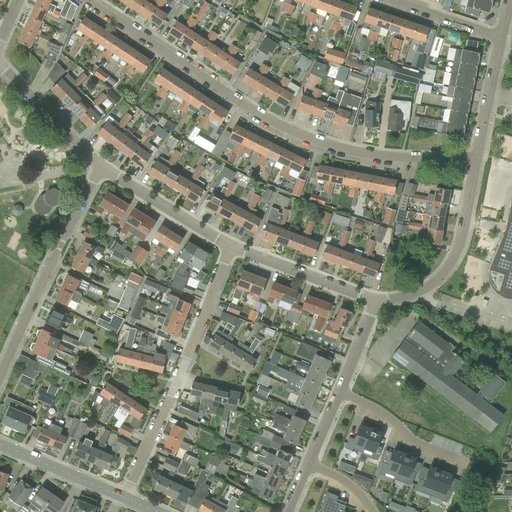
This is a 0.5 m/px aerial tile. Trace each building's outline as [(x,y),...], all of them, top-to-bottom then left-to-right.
[(38,2),(36,6),(47,11),(50,13),(48,15),(53,17),(56,11),(54,10),(55,7),(50,5),(51,0),(37,0),(37,1),(38,2)] [(131,0),(127,6),(138,13),(145,2),(142,0),(131,0)] [(138,13),(148,20),(161,0),(156,0),(154,3),(155,3),(153,7),(145,2),(138,13)] [(164,0),(161,0),(148,20),(158,27),(166,16),(159,11),(161,7),(162,8),(166,1),(164,0)] [(186,0),(183,5),(189,9),(194,0),(186,0)] [(199,0),(196,5),(201,8),(204,3),(200,0),(199,0)] [(286,13),(287,13),(290,4),(291,0),(284,0),(284,3),(285,3),(280,17),(284,18),(286,13)] [(305,0),(304,4),(315,8),(318,0),(305,0)] [(318,0),(315,8),(327,13),(332,0),(318,0)] [(330,29),(334,31),(337,22),(339,17),(344,4),(333,0),(332,0),(327,13),(333,15),(331,20),(333,21),(330,29)] [(492,1),(488,0),(474,0),(472,9),(489,13),(492,1)] [(344,4),(339,17),(351,22),(356,8),(344,4)] [(32,11),(29,18),(41,23),(47,11),(36,6),(34,11),(32,11)] [(70,6),(64,18),(71,21),(76,9),(70,6)] [(228,11),(222,9),(218,15),(224,18),(228,11)] [(366,38),(372,40),(381,13),(368,9),(361,28),(369,31),(366,38)] [(381,29),(387,31),(392,17),(381,13),(372,40),(376,42),(378,33),(379,34),(381,29)] [(187,24),(184,27),(176,22),(169,34),(179,41),(194,19),(190,17),(185,23),(187,24)] [(387,31),(399,35),(404,21),(392,17),(387,31)] [(27,26),(25,31),(35,36),(36,35),(38,30),(41,23),(29,18),(26,26),(27,26)] [(78,44),(82,46),(96,26),(84,18),(77,29),(85,35),(83,38),(82,37),(78,44)] [(194,19),(179,41),(190,48),(197,36),(190,31),(193,27),(193,28),(198,22),(194,19)] [(399,35),(411,39),(415,25),(404,21),(399,35)] [(334,31),(333,34),(337,35),(338,33),(342,24),(337,22),(334,31)] [(65,23),(61,32),(68,35),(72,25),(65,23)] [(415,25),(411,39),(423,43),(428,29),(415,25)] [(91,39),(99,44),(106,33),(96,26),(82,46),(86,49),(90,42),(89,42),(91,39)] [(190,48),(200,55),(215,33),(211,30),(207,37),(205,41),(197,36),(190,48)] [(22,35),(18,43),(30,48),(33,41),(37,43),(38,40),(42,42),(45,36),(40,34),(38,37),(36,35),(35,36),(25,31),(23,36),(22,35)] [(252,40),(256,43),(262,34),(257,31),(252,40)] [(57,41),(64,44),(68,35),(61,32),(57,41)] [(99,58),(104,60),(117,40),(106,33),(99,44),(107,49),(105,52),(104,51),(99,58)] [(218,35),(215,33),(200,55),(210,61),(218,50),(211,45),(213,41),(214,42),(218,35)] [(438,36),(433,55),(439,57),(445,39),(438,36)] [(265,37),(260,47),(269,52),(272,54),(277,44),(265,37)] [(113,53),(121,58),(128,47),(117,40),(104,60),(107,63),(112,57),(111,56),(113,53)] [(478,52),(481,42),(470,40),(468,49),(478,52)] [(210,61),(221,68),(235,46),(231,44),(227,50),(228,51),(225,55),(218,50),(210,61)] [(235,46),(221,68),(231,75),(239,64),(232,59),(234,55),(235,55),(239,49),(235,46)] [(124,76),(124,77),(139,54),(128,47),(121,58),(128,64),(127,66),(125,66),(121,72),(125,75),(124,76)] [(70,53),(74,57),(78,51),(74,48),(70,53)] [(460,63),(476,67),(479,55),(462,51),(456,50),(453,62),(460,63)] [(345,55),(335,52),(333,61),(342,64),(345,55)] [(139,54),(124,77),(127,79),(129,77),(130,77),(134,71),(132,70),(134,67),(143,73),(150,62),(139,54)] [(419,54),(414,67),(423,70),(427,56),(419,54)] [(310,71),(314,59),(303,55),(299,66),(310,71)] [(357,59),(347,56),(344,65),(361,71),(363,64),(357,62),(357,59)] [(391,76),(392,76),(395,67),(394,66),(394,64),(384,61),(384,62),(376,60),(373,72),(391,77),(391,76)] [(326,66),(314,61),(309,73),(321,79),(326,66)] [(62,69),(57,63),(55,65),(53,69),(57,74),(62,69)] [(460,63),(457,75),(474,79),(476,67),(460,63)] [(242,81),(252,88),(266,66),(262,64),(258,70),(259,71),(257,74),(249,70),(242,81)] [(252,88),(263,94),(270,83),(263,78),(265,74),(266,75),(270,69),(266,66),(252,88)] [(349,69),(340,66),(335,77),(345,81),(349,69)] [(405,69),(395,67),(393,77),(392,77),(402,80),(405,69)] [(99,68),(93,75),(104,83),(109,76),(99,68)] [(155,94),(159,97),(173,76),(162,69),(154,81),(162,86),(161,89),(160,88),(155,94)] [(347,80),(364,86),(367,78),(350,72),(347,80)] [(83,73),(78,77),(81,80),(79,81),(81,84),(88,77),(83,73)] [(457,75),(455,87),(471,91),(474,79),(457,75)] [(51,90),(60,100),(75,85),(77,88),(78,87),(81,84),(79,81),(81,80),(78,77),(73,82),(66,76),(62,80),(61,80),(51,90)] [(168,90),(176,95),(184,84),(173,76),(159,97),(163,100),(168,93),(166,92),(168,90)] [(263,94),(274,101),(287,79),(283,76),(279,83),(280,83),(278,87),(270,83),(263,94)] [(117,83),(109,77),(105,81),(114,87),(117,83)] [(287,79),(274,101),(285,108),(292,96),(284,91),(286,87),(287,87),(291,81),(287,79)] [(177,109),(181,111),(195,91),(184,84),(176,95),(184,100),(182,103),(181,102),(177,109)] [(60,100),(70,110),(85,95),(78,87),(77,88),(75,85),(60,100)] [(445,97),(469,102),(471,91),(455,87),(452,98),(445,97)] [(298,110),(309,114),(318,89),(314,88),(311,95),(312,95),(311,100),(302,97),(298,110)] [(309,114),(321,118),(326,105),(325,105),(317,102),(319,98),(320,98),(323,91),(318,89),(309,114)] [(321,118),(332,122),(343,92),(338,90),(335,99),(329,97),(325,105),(326,105),(321,118)] [(190,104),(198,110),(206,98),(195,91),(181,111),(185,114),(189,108),(188,107),(190,104)] [(423,92),(417,91),(414,104),(420,105),(423,92)] [(102,92),(96,99),(99,101),(100,100),(102,102),(107,97),(102,92)] [(343,92),(332,122),(344,127),(349,114),(355,117),(361,98),(343,92)] [(70,110),(80,120),(94,105),(92,103),(93,103),(93,102),(85,95),(70,110)] [(450,110),(450,111),(466,114),(469,102),(445,97),(444,101),(448,102),(446,109),(450,110)] [(199,123),(203,126),(216,105),(206,98),(198,110),(206,115),(204,117),(203,117),(199,123)] [(94,105),(80,120),(89,129),(100,119),(98,118),(104,112),(98,106),(102,102),(100,100),(99,101),(96,99),(93,102),(93,103),(92,103),(94,105)] [(401,131),(402,120),(408,121),(410,102),(390,100),(389,109),(386,129),(401,131)] [(379,119),(380,103),(366,103),(365,127),(377,128),(378,119),(379,119)] [(216,105),(203,126),(207,128),(211,122),(210,121),(211,119),(220,124),(228,113),(216,105)] [(157,110),(152,107),(149,112),(154,116),(157,110)] [(450,111),(447,123),(464,126),(466,114),(450,111)] [(127,113),(122,118),(125,120),(124,122),(126,124),(132,117),(127,113)] [(97,134),(108,143),(120,127),(123,129),(123,128),(126,124),(124,122),(125,120),(122,118),(118,123),(114,120),(109,126),(106,123),(97,134)] [(167,120),(167,121),(163,127),(168,130),(172,123),(167,120)] [(464,126),(447,123),(445,135),(461,138),(464,126)] [(166,139),(171,133),(159,125),(154,131),(166,139)] [(232,152),(236,154),(247,132),(235,126),(229,138),(227,142),(235,146),(232,152)] [(108,143),(119,151),(128,140),(121,135),(126,129),(123,128),(123,129),(120,127),(108,143)] [(148,129),(143,137),(146,139),(147,137),(150,139),(150,138),(154,133),(148,129)] [(252,150),(259,138),(247,132),(236,154),(241,156),(244,149),(243,149),(244,146),(252,150)] [(142,144),(130,160),(141,168),(150,157),(146,154),(152,146),(148,143),(151,139),(150,138),(150,139),(147,137),(146,139),(143,137),(140,141),(142,144)] [(172,137),(166,146),(173,150),(178,141),(172,137)] [(255,163),(259,166),(270,144),(259,138),(252,150),(261,155),(260,157),(258,157),(255,163)] [(119,151),(130,160),(142,144),(140,141),(136,146),(128,140),(119,151)] [(206,141),(202,148),(210,153),(214,146),(206,141)] [(227,145),(221,142),(214,154),(219,157),(227,145)] [(267,158),(276,162),(282,150),(270,144),(259,166),(260,166),(257,171),(261,173),(267,161),(266,160),(267,158)] [(175,150),(172,155),(175,157),(174,159),(176,160),(183,149),(181,148),(178,152),(175,150)] [(279,175),(282,177),(293,156),(282,150),(276,162),(284,166),(283,169),(282,168),(279,175)] [(148,175),(160,182),(171,164),(173,165),(176,160),(174,159),(175,157),(172,155),(165,167),(156,162),(148,175)] [(293,156),(282,177),(283,177),(282,180),(286,181),(291,173),(289,172),(290,169),(299,174),(305,162),(293,156)] [(203,158),(194,172),(197,174),(198,172),(201,173),(204,168),(202,167),(206,159),(203,158)] [(160,182),(171,189),(179,176),(170,171),(173,165),(171,164),(160,182)] [(229,180),(229,181),(233,183),(233,182),(232,182),(236,174),(223,166),(212,185),(216,187),(223,177),(229,180)] [(322,192),(327,193),(332,169),(319,166),(316,180),(326,181),(325,184),(324,184),(322,192)] [(332,183),(342,185),(345,172),(332,169),(327,193),(326,197),(331,197),(331,193),(332,194),(333,186),(332,186),(332,183)] [(256,172),(251,170),(248,177),(253,179),(256,172)] [(194,178),(183,196),(195,204),(203,191),(200,190),(204,184),(197,179),(201,173),(198,172),(197,174),(194,172),(191,177),(194,178)] [(348,197),(352,198),(357,174),(345,172),(342,185),(351,187),(351,189),(349,189),(348,197)] [(358,188),(367,190),(370,177),(357,174),(352,198),(357,199),(359,191),(357,191),(358,188)] [(171,189),(183,196),(194,178),(191,177),(188,182),(179,176),(171,189)] [(373,202),(378,203),(383,179),(370,177),(367,190),(377,192),(376,195),(375,194),(373,202)] [(291,194),(299,197),(305,181),(297,178),(291,194)] [(383,179),(378,203),(377,207),(382,208),(384,196),(383,196),(384,194),(393,195),(396,182),(383,179)] [(229,181),(226,186),(230,188),(229,190),(232,191),(236,184),(233,182),(233,183),(229,181)] [(407,183),(404,195),(413,198),(417,185),(407,183)] [(204,207),(216,213),(226,195),(229,197),(229,196),(232,191),(229,190),(230,188),(226,186),(225,188),(223,187),(218,197),(211,194),(204,207)] [(54,189),(46,191),(43,197),(37,199),(34,205),(36,213),(42,216),(49,214),(52,207),(59,205),(62,198),(60,192),(54,189)] [(274,192),(268,189),(262,201),(268,204),(274,192)] [(426,204),(427,204),(427,201),(448,205),(450,192),(436,189),(434,195),(428,194),(427,197),(420,196),(419,200),(421,200),(421,203),(426,204)] [(326,197),(327,193),(322,192),(320,191),(319,196),(317,203),(323,205),(324,205),(326,198),(326,197)] [(105,208),(110,211),(117,199),(107,193),(95,211),(101,214),(105,208)] [(254,193),(250,201),(253,203),(254,201),(257,203),(260,197),(254,193)] [(487,274),(487,277),(487,280),(487,282),(488,285),(489,287),(490,289),(491,292),(493,294),(495,296),(497,297),(499,299),(501,300),(503,301),(506,302),(511,303),(511,193),(504,228),(488,269),(487,272),(487,274)] [(216,213),(228,220),(235,207),(228,203),(231,197),(229,196),(229,197),(226,195),(216,213)] [(398,209),(405,211),(408,197),(402,195),(398,209)] [(413,201),(421,203),(421,200),(419,200),(420,196),(414,195),(413,201)] [(279,205),(287,208),(290,199),(282,196),(279,205)] [(117,199),(110,211),(115,215),(111,221),(117,224),(128,206),(117,199)] [(250,208),(240,226),(253,233),(259,220),(253,216),(256,210),(253,209),(257,203),(254,201),(253,203),(250,201),(247,206),(248,206),(248,207),(250,208)] [(431,215),(431,216),(445,219),(448,205),(427,201),(427,204),(426,204),(424,214),(431,215)] [(228,220),(240,226),(250,208),(248,207),(248,206),(247,206),(245,205),(242,210),(235,207),(228,220)] [(14,207),(12,210),(13,214),(16,216),(20,215),(22,211),(21,207),(18,206),(14,207)] [(261,238),(274,243),(281,224),(283,224),(284,224),(286,219),(283,218),(284,216),(281,215),(281,214),(277,213),(278,210),(271,207),(265,224),(266,224),(261,238)] [(283,208),(281,214),(281,215),(284,216),(283,218),(286,219),(289,211),(283,208)] [(396,211),(387,208),(382,223),(391,226),(396,211)] [(132,226),(136,229),(144,216),(134,210),(120,232),(126,235),(132,226)] [(395,223),(402,224),(406,211),(399,210),(398,210),(395,223)] [(320,224),(327,226),(331,215),(325,212),(320,224)] [(144,216),(136,229),(141,232),(138,237),(144,241),(155,223),(151,220),(151,217),(147,215),(145,216),(144,216)] [(443,232),(445,219),(431,216),(424,215),(422,224),(423,224),(423,225),(422,228),(443,232)] [(350,219),(342,217),(340,224),(348,227),(350,219)] [(309,218),(306,226),(309,228),(310,226),(313,227),(315,221),(309,218)] [(355,220),(353,226),(361,229),(363,223),(355,220)] [(414,227),(414,230),(421,231),(420,234),(427,235),(425,243),(440,246),(443,232),(422,228),(423,225),(423,224),(422,224),(417,223),(416,227),(414,227)] [(274,243),(287,248),(292,234),(281,230),(283,224),(281,224),(274,243)] [(407,226),(396,224),(394,233),(405,235),(407,226)] [(114,225),(110,233),(116,236),(120,227),(114,225)] [(153,252),(157,255),(171,232),(161,226),(153,238),(159,241),(156,245),(157,246),(153,252)] [(307,233),(300,252),(312,257),(318,244),(309,240),(311,234),(310,233),(313,227),(310,226),(309,228),(306,226),(304,231),(303,231),(303,232),(307,233)] [(390,231),(379,226),(374,240),(388,245),(391,233),(390,233),(390,231)] [(86,228),(82,236),(92,240),(95,233),(86,228)] [(343,230),(341,236),(345,238),(344,240),(347,241),(350,232),(343,230)] [(171,232),(157,255),(146,274),(150,277),(165,252),(166,252),(169,247),(175,251),(182,239),(171,232)] [(287,248),(300,252),(307,233),(303,232),(301,237),(292,234),(287,248)] [(322,260),(335,265),(342,245),(344,246),(344,245),(345,246),(347,241),(344,240),(345,238),(341,236),(339,243),(338,242),(335,249),(327,246),(322,260)] [(118,242),(112,239),(107,246),(113,249),(118,242)] [(369,239),(366,248),(370,249),(371,247),(373,248),(376,241),(369,239)] [(84,242),(78,254),(97,264),(98,262),(90,258),(94,250),(101,254),(104,250),(96,246),(95,248),(84,242)] [(176,274),(175,275),(181,277),(185,271),(188,266),(198,249),(187,242),(179,256),(184,260),(176,274)] [(128,258),(134,262),(142,249),(136,245),(128,258)] [(335,265),(348,269),(353,256),(344,253),(346,248),(343,248),(344,246),(342,245),(335,265)] [(368,255),(361,274),(374,279),(379,265),(371,262),(374,255),(371,254),(373,248),(371,247),(370,249),(366,248),(365,252),(365,254),(368,255)] [(142,249),(134,262),(140,265),(148,252),(142,249)] [(209,256),(198,249),(188,266),(192,268),(193,266),(200,270),(209,256)] [(117,268),(121,270),(124,263),(122,262),(125,258),(113,252),(110,257),(120,263),(117,268)] [(348,269),(361,274),(368,255),(365,254),(365,252),(364,252),(362,259),(353,256),(348,269)] [(97,264),(78,254),(71,267),(83,272),(88,262),(95,266),(97,264)] [(159,268),(154,278),(160,281),(165,272),(159,268)] [(175,275),(173,280),(184,285),(194,289),(184,285),(188,273),(185,271),(181,277),(175,275)] [(200,271),(195,279),(201,282),(206,275),(200,271)] [(243,290),(247,291),(253,276),(242,272),(232,297),(239,300),(243,290)] [(67,275),(61,287),(73,293),(74,291),(76,286),(85,291),(89,283),(79,278),(78,280),(67,275)] [(253,276),(247,291),(253,294),(251,299),(258,302),(260,296),(259,295),(265,281),(253,276)] [(146,291),(146,289),(155,293),(159,285),(145,279),(141,289),(146,291)] [(126,286),(122,296),(132,301),(139,285),(128,280),(125,286),(126,286)] [(184,285),(173,280),(171,286),(191,295),(194,289),(184,285)] [(274,298),(280,300),(284,288),(273,283),(266,301),(272,304),(274,298)] [(73,293),(61,287),(55,300),(75,310),(78,303),(77,303),(81,295),(74,291),(73,293)] [(285,320),(291,322),(297,305),(292,303),(296,292),(284,288),(280,300),(291,305),(285,320)] [(162,305),(162,306),(185,315),(189,304),(178,300),(179,298),(168,294),(165,301),(175,305),(173,310),(162,305)] [(132,301),(122,296),(118,307),(128,311),(132,301)] [(138,296),(134,307),(141,310),(146,299),(138,296)] [(309,311),(313,313),(318,301),(306,296),(302,307),(297,305),(291,322),(289,328),(292,329),(295,323),(297,324),(300,314),(307,317),(309,311)] [(318,301),(313,313),(318,315),(312,329),(320,332),(325,317),(330,305),(318,301)] [(227,311),(238,316),(241,308),(229,304),(227,311)] [(157,316),(157,317),(181,326),(185,315),(162,306),(160,311),(167,314),(165,319),(157,316)] [(141,310),(134,307),(128,323),(134,325),(136,319),(137,320),(141,310)] [(73,317),(61,311),(60,312),(52,308),(45,322),(59,329),(63,321),(69,324),(73,317)] [(337,329),(339,325),(345,328),(351,313),(340,309),(336,319),(333,318),(330,326),(327,324),(323,335),(336,339),(340,330),(337,329)] [(247,319),(254,321),(257,312),(251,310),(247,319)] [(234,325),(238,319),(222,312),(219,319),(234,325)] [(109,323),(106,329),(116,334),(123,319),(113,314),(109,323)] [(181,326),(157,317),(155,321),(160,323),(159,324),(167,327),(165,332),(157,329),(154,335),(170,341),(172,335),(177,337),(177,336),(178,337),(180,336),(181,333),(180,331),(179,331),(181,326)] [(218,352),(228,358),(237,344),(234,348),(230,345),(233,339),(232,338),(244,321),(238,319),(234,325),(234,326),(228,336),(218,352)] [(407,341),(394,359),(496,431),(507,415),(492,404),(508,381),(495,372),(480,394),(455,376),(466,360),(454,351),(457,346),(421,321),(407,341)] [(116,361),(127,364),(136,329),(130,328),(124,351),(118,349),(116,361)] [(148,337),(150,332),(140,328),(138,333),(148,337)] [(127,364),(139,367),(146,338),(141,337),(139,345),(138,345),(136,354),(130,352),(136,329),(127,364)] [(207,345),(218,352),(228,336),(217,329),(207,345)] [(228,358),(238,365),(245,354),(239,351),(247,338),(246,338),(250,332),(246,329),(237,344),(228,358)] [(265,337),(272,340),(275,332),(268,329),(265,337)] [(38,337),(36,340),(65,354),(69,355),(72,349),(57,343),(59,338),(42,330),(41,331),(39,330),(38,331),(36,335),(36,336),(38,337)] [(91,339),(93,335),(83,330),(78,341),(79,342),(87,346),(88,346),(92,348),(96,341),(91,339)] [(139,367),(150,369),(154,351),(150,350),(148,357),(142,355),(146,338),(139,367)] [(245,354),(238,365),(248,371),(255,361),(249,357),(260,341),(255,338),(245,354)] [(65,354),(36,340),(35,344),(33,343),(32,344),(30,348),(30,350),(32,350),(31,352),(51,361),(55,353),(57,354),(56,356),(63,359),(65,354)] [(154,351),(150,369),(161,372),(165,357),(168,358),(174,345),(166,342),(163,348),(168,350),(166,354),(154,351)] [(298,361),(297,362),(324,373),(330,361),(321,357),(324,352),(301,342),(295,354),(312,361),(310,367),(298,361)] [(278,365),(283,353),(276,350),(271,362),(278,365)] [(98,358),(105,362),(108,355),(101,352),(98,358)] [(29,359),(22,374),(31,378),(38,363),(29,359)] [(390,360),(388,364),(396,369),(398,365),(390,360)] [(50,368),(52,369),(62,374),(68,377),(70,372),(65,370),(66,366),(54,361),(50,368)] [(307,372),(305,379),(319,385),(324,373),(297,362),(295,367),(307,372)] [(383,371),(404,387),(409,381),(388,364),(383,371)] [(287,380),(285,385),(314,397),(319,385),(305,379),(276,366),(273,372),(277,374),(277,375),(287,380)] [(98,379),(92,376),(89,384),(95,387),(98,379)] [(192,394),(201,396),(204,385),(195,382),(192,394)] [(99,404),(104,408),(116,390),(106,383),(100,394),(104,397),(99,404)] [(41,388),(36,399),(51,406),(58,388),(50,385),(47,391),(41,388)] [(205,404),(212,406),(216,388),(204,385),(201,396),(202,396),(198,416),(203,417),(205,404)] [(256,391),(268,396),(270,390),(259,385),(256,391)] [(314,397),(285,385),(283,389),(297,396),(294,403),(308,409),(314,397)] [(225,402),(224,408),(228,391),(216,388),(212,406),(210,415),(214,416),(214,414),(215,414),(217,407),(218,407),(219,400),(225,402)] [(102,421),(107,424),(126,396),(116,390),(104,408),(109,400),(114,403),(102,421)] [(228,391),(224,408),(218,434),(224,436),(227,421),(226,421),(229,410),(235,411),(240,394),(228,391)] [(254,393),(251,399),(264,405),(267,399),(254,393)] [(126,396),(107,424),(116,412),(121,415),(114,425),(115,426),(113,430),(117,432),(119,428),(129,413),(135,403),(126,396)] [(1,423),(12,428),(22,404),(6,397),(2,406),(4,407),(1,414),(5,415),(1,423)] [(146,410),(135,403),(129,413),(135,417),(129,426),(136,430),(143,420),(140,418),(146,410)] [(22,404),(12,428),(23,433),(27,424),(31,426),(34,418),(30,417),(33,409),(22,404)] [(198,414),(189,410),(186,416),(196,421),(198,414)] [(272,421),(274,422),(300,434),(305,422),(292,417),(291,420),(275,413),(272,421)] [(86,418),(81,416),(73,437),(80,440),(87,425),(84,423),(86,418)] [(66,435),(72,438),(79,420),(73,417),(66,435)] [(239,426),(247,429),(250,421),(242,417),(239,426)] [(37,439),(48,444),(59,420),(56,419),(54,422),(51,421),(47,430),(42,427),(37,439)] [(59,420),(48,444),(54,447),(53,449),(58,451),(59,449),(60,450),(65,437),(59,435),(63,426),(58,424),(59,420)] [(173,425),(168,435),(181,441),(190,445),(181,441),(183,436),(192,440),(198,428),(181,421),(178,428),(173,425)] [(274,422),(272,427),(285,433),(283,439),(282,440),(289,443),(291,443),(295,445),(300,434),(274,422)] [(133,429),(122,424),(118,432),(129,437),(133,429)] [(349,437),(345,448),(351,451),(352,448),(361,452),(362,452),(370,430),(360,426),(355,440),(349,437)] [(362,452),(361,452),(360,455),(377,461),(382,448),(376,446),(381,434),(376,432),(377,430),(371,428),(370,430),(362,452)] [(84,460),(95,465),(109,431),(105,429),(96,449),(90,447),(92,443),(91,442),(84,460)] [(264,429),(261,436),(262,437),(271,441),(274,435),(274,434),(264,429)] [(109,431),(95,465),(106,470),(109,464),(113,466),(117,457),(115,457),(120,448),(126,451),(130,444),(119,438),(109,455),(101,452),(110,432),(109,431)] [(181,441),(168,435),(163,446),(175,452),(178,447),(187,451),(190,445),(181,441)] [(262,437),(259,443),(268,447),(269,446),(271,441),(262,437)] [(73,455),(84,460),(91,442),(87,441),(86,445),(78,442),(73,455)] [(229,451),(228,452),(236,455),(239,447),(230,443),(227,450),(229,451)] [(265,451),(262,457),(286,467),(291,456),(286,454),(284,453),(278,450),(276,456),(265,451)] [(382,462),(378,473),(384,476),(385,474),(395,477),(404,455),(403,455),(393,451),(388,464),(382,462)] [(395,477),(394,479),(410,486),(415,473),(410,471),(414,461),(414,459),(410,457),(410,455),(404,453),(403,455),(404,455),(395,477)] [(185,454),(182,461),(188,463),(187,464),(191,466),(191,465),(196,467),(199,460),(185,454)] [(211,455),(207,463),(217,468),(220,460),(211,455)] [(271,467),(268,473),(281,479),(286,467),(257,455),(255,460),(271,467)] [(162,466),(175,472),(178,463),(166,457),(162,466)] [(188,463),(182,461),(177,471),(186,476),(191,466),(187,464),(188,463)] [(217,468),(207,463),(204,470),(214,475),(217,468)] [(419,479),(415,490),(431,496),(440,471),(441,472),(442,470),(435,467),(435,469),(430,467),(429,469),(424,481),(419,479)] [(153,489),(164,494),(174,472),(170,470),(165,479),(153,473),(149,483),(155,485),(153,489)] [(191,494),(197,498),(204,484),(209,473),(202,470),(201,470),(193,487),(189,485),(188,489),(181,486),(183,482),(175,499),(186,505),(191,494)] [(440,471),(431,496),(447,503),(451,491),(446,489),(451,475),(441,472),(440,471)] [(0,488),(4,490),(8,475),(0,472),(0,488)] [(164,494),(175,499),(183,482),(179,480),(177,484),(170,481),(174,472),(164,494)] [(255,474),(252,480),(276,490),(281,479),(268,473),(266,478),(255,474)] [(367,479),(363,488),(368,491),(372,481),(367,479)] [(276,490),(252,480),(250,485),(261,490),(258,496),(271,502),(276,490)] [(9,498),(21,507),(33,490),(21,481),(9,498)] [(210,511),(217,500),(212,498),(209,503),(205,500),(209,493),(206,492),(209,487),(204,484),(197,498),(203,501),(198,510),(199,511),(210,511)] [(42,488),(31,503),(37,507),(41,510),(52,495),(42,488)] [(327,492),(319,511),(342,511),(343,511),(345,506),(336,502),(338,496),(327,492)] [(382,492),(379,500),(384,502),(388,494),(382,492)] [(56,511),(63,503),(52,495),(41,510),(43,511),(56,511)] [(217,500),(210,511),(224,511),(225,511),(231,511),(238,500),(232,496),(227,505),(222,503),(219,508),(214,505),(217,500)] [(82,511),(85,504),(77,501),(74,507),(70,506),(68,511),(69,511),(82,511)]
